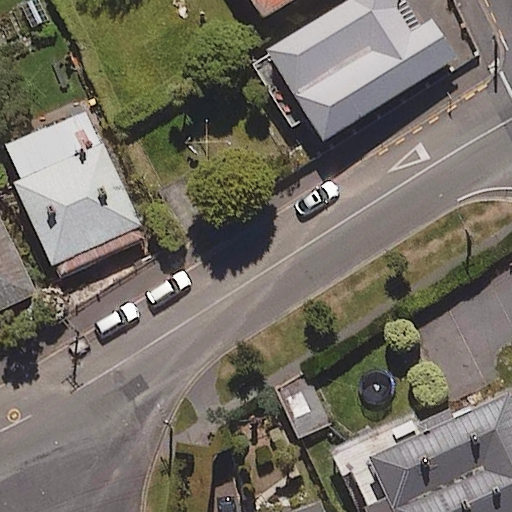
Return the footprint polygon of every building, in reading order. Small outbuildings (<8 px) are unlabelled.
[(325,0),(257,0),(278,31),(325,0)] [(429,41),(400,0),(368,0),(262,75),(326,167),(467,68),(442,32),(429,41)] [(150,241),(92,118),(7,158),(65,281),(150,241)] [(0,320),(43,297),(0,217),(0,320)] [(329,424),(305,370),(270,385),(295,439),(329,424)] [(511,383),(366,448),(395,511),(507,511),(511,510),(511,383)] [(331,511),(322,489),(270,511),(331,511)]
